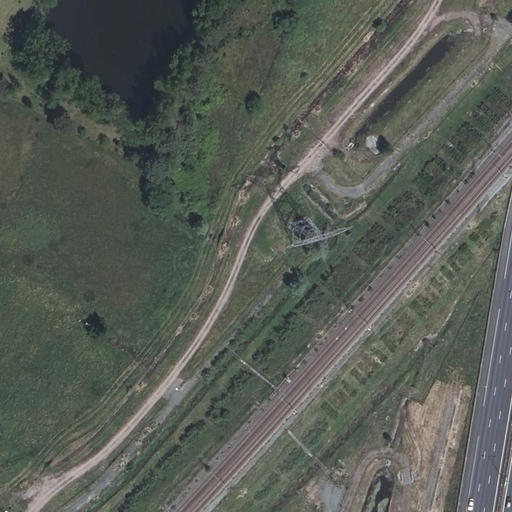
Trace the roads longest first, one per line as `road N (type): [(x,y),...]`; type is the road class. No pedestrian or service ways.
road 1 (motorway): [(511,313),(479,511)]
road 2 (track): [(403,511),(405,464),(382,451),(363,463),(344,511)]
road 3 (track): [(453,394),(425,511)]
